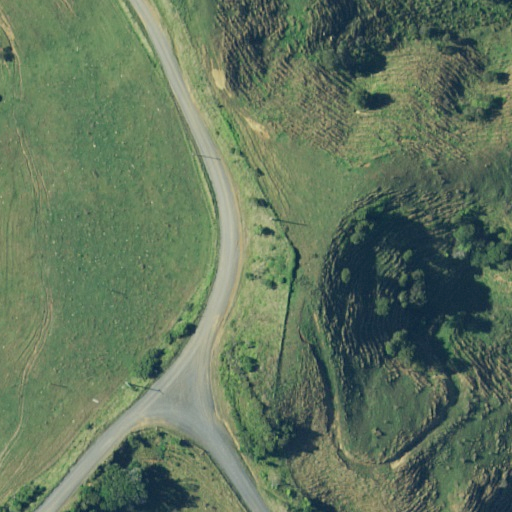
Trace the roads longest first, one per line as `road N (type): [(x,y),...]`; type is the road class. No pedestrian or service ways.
road 1 (unclassified): [(137,0),(209,150),(230,227),(220,305),(199,347),(165,386)]
road 2 (unclassified): [(165,386),(43,511)]
road 3 (unclassified): [(255,511),(165,386)]
